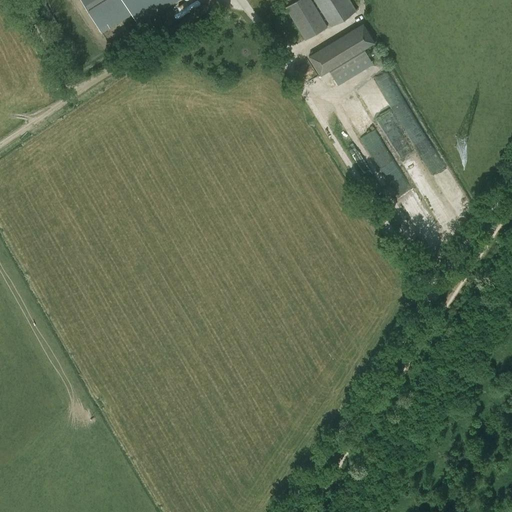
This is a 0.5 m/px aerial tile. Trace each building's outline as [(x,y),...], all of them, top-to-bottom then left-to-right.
[(81,0),(101,32),(109,28),(131,14),(136,22),(171,0),(81,0)] [(327,26),(311,0),(296,0),(285,7),(305,39),(327,26)] [(315,0),(331,26),(355,11),(348,0),(315,0)] [(363,23),(352,29),(363,48),(374,42),(363,23)] [(320,75),(328,70),(317,51),(309,56),(320,75)] [(398,114),(410,137),(423,130),(410,107),(398,114)] [(381,138),(368,145),(373,156),(387,149),(381,138)] [(452,218),(442,224),(448,234),(458,228),(452,218)]
